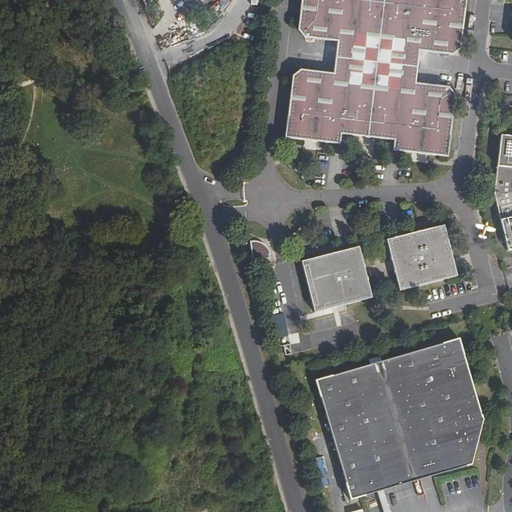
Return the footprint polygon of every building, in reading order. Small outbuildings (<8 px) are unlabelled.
[(301,0),(297,32),(303,39),(337,43),(333,75),(299,71),(291,77),(283,139),(338,146),(339,135),(392,142),(391,153),(444,159),(452,95),(446,88),(412,84),(417,53),(450,57),(458,51),(463,0),(301,0)] [(511,136),(498,135),(492,195),(506,253),(511,251),(511,136)] [(441,226),(384,241),(396,292),(454,277),(441,226)] [(254,247),(252,247),(254,261),(264,259),(264,257),(263,255),(262,253),(261,251),(260,250),(258,249),(257,248),(255,247),(254,247)] [(355,249),(298,263),(311,314),(367,300),(355,249)] [(470,282),(464,283),(467,292),(473,291),(470,282)] [(431,472),(433,477),(472,466),(484,420),(460,339),(316,380),(351,500),(365,496),(364,491),(431,472)] [(287,348),(281,349),(284,359),(290,358),(287,348)] [(365,496),(433,477),(431,472),(364,491),(365,496)]
